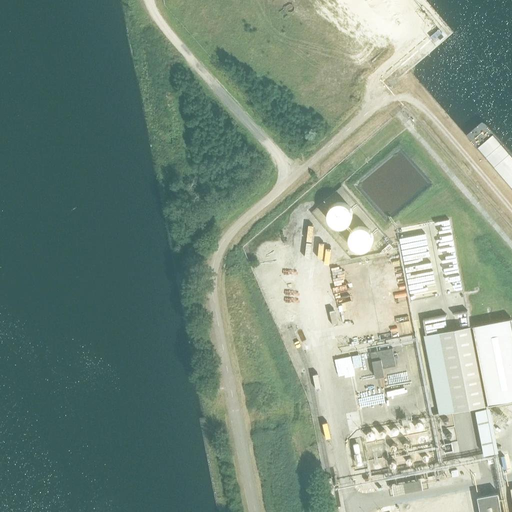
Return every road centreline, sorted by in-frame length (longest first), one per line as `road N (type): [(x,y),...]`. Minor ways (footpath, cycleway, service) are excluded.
road 1 (unclassified): [(255,511),(211,257),(292,175),(145,0)]
road 2 (unknown): [(292,175),(404,96),(511,208)]
road 3 (unknown): [(354,507),(511,476)]
road 4 (unknown): [(335,420),(315,278)]
